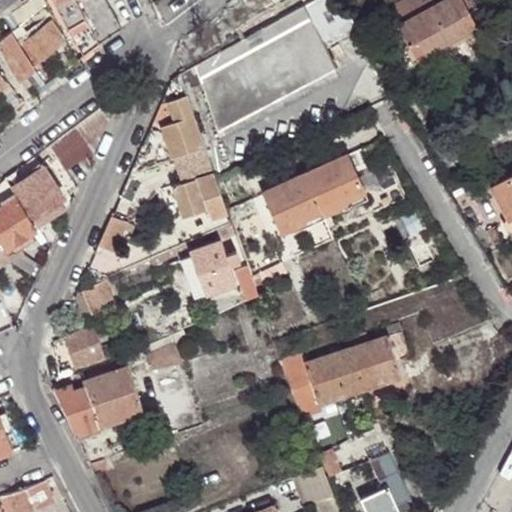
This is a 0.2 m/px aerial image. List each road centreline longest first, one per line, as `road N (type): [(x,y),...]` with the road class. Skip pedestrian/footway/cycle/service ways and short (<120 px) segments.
road 1 (residential): [(61,451),(28,387),(29,350),(157,71),(147,45)]
road 2 (unclassified): [(511,312),(500,306),(378,101)]
road 3 (residential): [(147,45),(0,157)]
